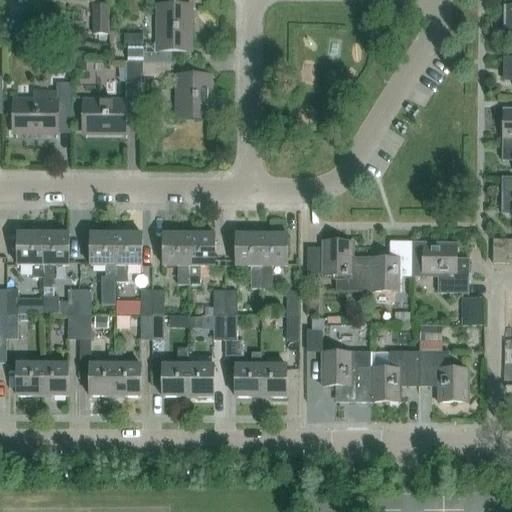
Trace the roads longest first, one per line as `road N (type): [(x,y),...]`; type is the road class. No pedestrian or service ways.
road 1 (residential): [(511,446),(0,441)]
road 2 (residential): [(440,0),(433,35),(343,178),(314,190),(252,189)]
road 3 (residential): [(252,189),(0,188)]
road 4 (residential): [(252,189),(253,0)]
